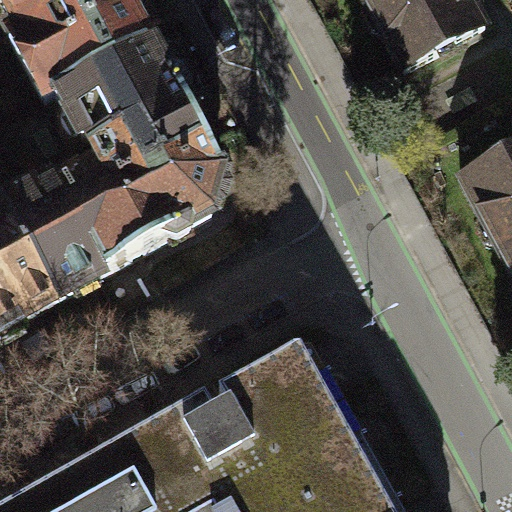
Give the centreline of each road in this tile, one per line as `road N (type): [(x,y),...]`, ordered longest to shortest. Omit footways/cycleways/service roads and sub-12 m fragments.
road 1 (residential): [(373,240),(307,266),(0,440)]
road 2 (residential): [(373,240),(511,501)]
road 3 (residential): [(246,0),(373,240)]
